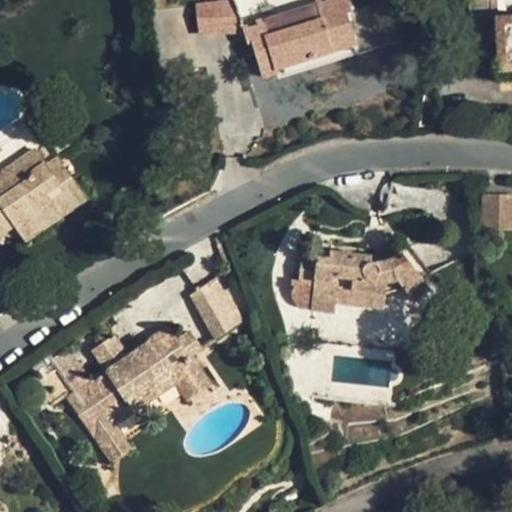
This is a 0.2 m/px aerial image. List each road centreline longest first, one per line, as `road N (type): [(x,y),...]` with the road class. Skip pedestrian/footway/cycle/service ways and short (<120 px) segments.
road 1 (residential): [(511,169),(364,155),(297,179),(153,255),(0,358)]
road 2 (residential): [(511,459),(364,511)]
